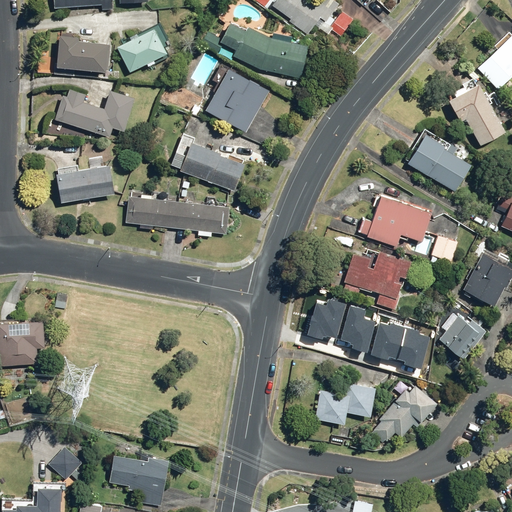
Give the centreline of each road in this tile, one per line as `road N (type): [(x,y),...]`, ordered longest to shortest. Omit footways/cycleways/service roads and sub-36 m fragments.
road 1 (tertiary): [(444,0),(360,99),(318,164),(271,298)]
road 2 (residential): [(271,298),(37,256),(3,257)]
road 3 (residential): [(3,257),(0,0)]
road 4 (residential): [(244,449),(382,472),(443,454)]
road 5 (tertiary): [(271,298),(244,449)]
